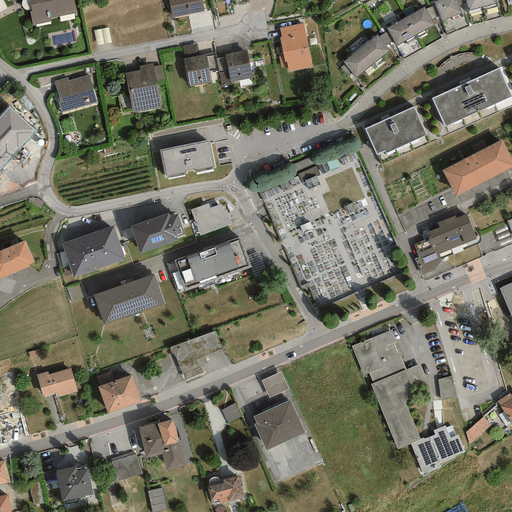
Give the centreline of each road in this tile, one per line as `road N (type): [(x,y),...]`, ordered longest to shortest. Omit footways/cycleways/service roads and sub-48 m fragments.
road 1 (unclassified): [(0,453),(131,417),(319,341)]
road 2 (residential): [(230,187),(260,148),(335,126),(428,53),(511,23)]
road 3 (unclassified): [(10,73),(50,126),(43,181),(56,207),(82,211),(230,187)]
road 4 (residential): [(246,28),(10,73)]
road 5 (residential): [(511,182),(408,234),(424,298)]
road 6 (unclassified): [(230,187),(319,341)]
